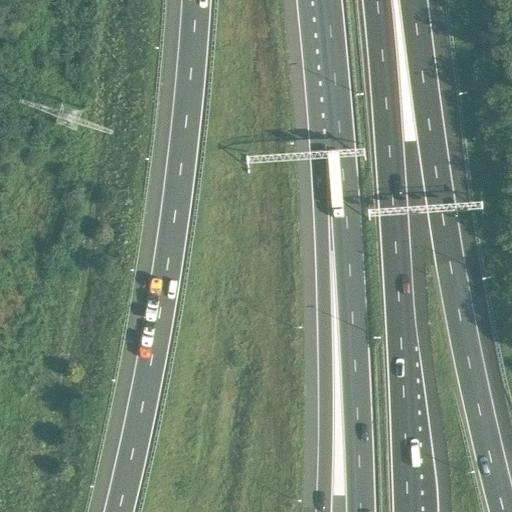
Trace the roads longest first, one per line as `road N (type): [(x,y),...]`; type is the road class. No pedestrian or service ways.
road 1 (motorway): [(504,511),(458,310),(414,0)]
road 2 (motorway): [(194,0),(162,282),(115,511)]
road 3 (motorway): [(405,511),(372,0)]
road 4 (motorway): [(330,153),(355,511)]
road 5 (motorway): [(330,153),(319,511)]
road 6 (motorway): [(317,0),(330,153)]
